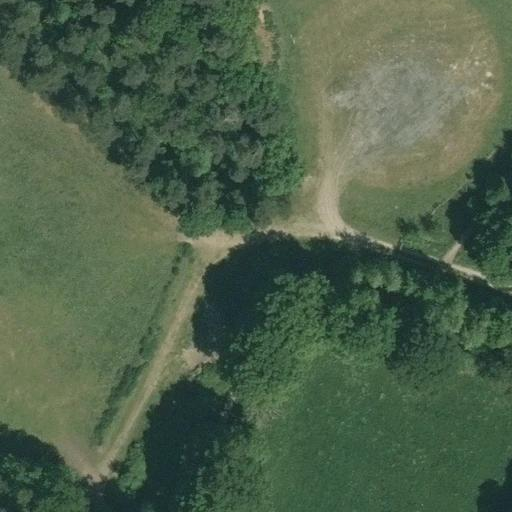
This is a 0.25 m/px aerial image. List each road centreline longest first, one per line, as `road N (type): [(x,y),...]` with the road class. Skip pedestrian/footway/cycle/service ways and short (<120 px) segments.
road 1 (track): [(445,268),(314,231),(213,239),(0,33)]
road 2 (unknown): [(201,511),(264,323),(283,292),(317,287),(393,307),(445,268)]
road 3 (track): [(284,236),(246,194),(206,0)]
